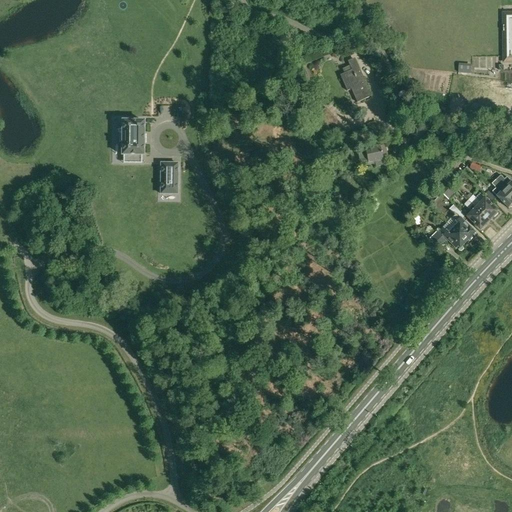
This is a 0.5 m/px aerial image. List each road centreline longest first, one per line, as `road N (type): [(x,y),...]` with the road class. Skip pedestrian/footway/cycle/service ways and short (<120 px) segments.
road 1 (primary): [(274,511),(511,241)]
road 2 (track): [(33,265),(69,252),(118,254),(159,279),(185,280),(207,268),(221,236),(186,145)]
road 3 (track): [(220,511),(226,463),(265,415),(273,378)]
